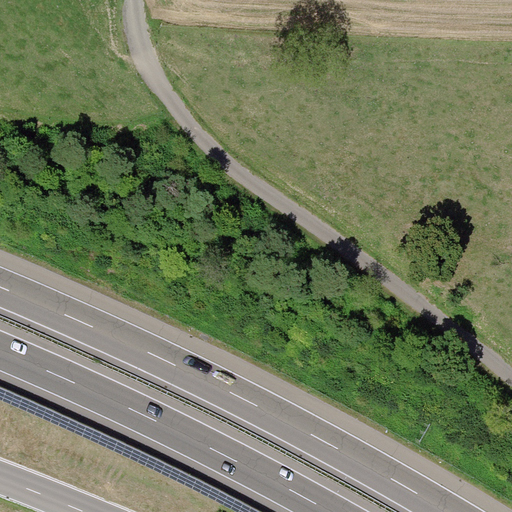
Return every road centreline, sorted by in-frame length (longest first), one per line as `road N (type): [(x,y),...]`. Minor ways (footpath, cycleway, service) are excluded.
road 1 (track): [(511,383),(414,304),(273,209),(178,117),(138,42),(134,0)]
road 2 (motorway): [(448,511),(257,405),(0,286)]
road 3 (motorway): [(0,351),(330,511)]
